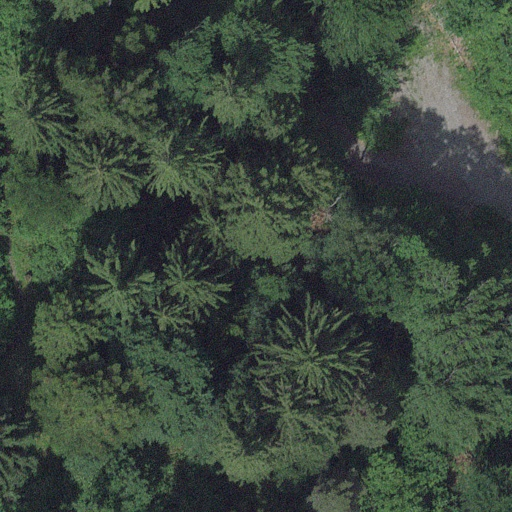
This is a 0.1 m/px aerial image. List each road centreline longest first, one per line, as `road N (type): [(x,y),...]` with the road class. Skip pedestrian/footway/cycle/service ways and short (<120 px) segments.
road 1 (track): [(511,211),(367,159),(329,130),(273,0)]
road 2 (track): [(0,221),(49,511)]
